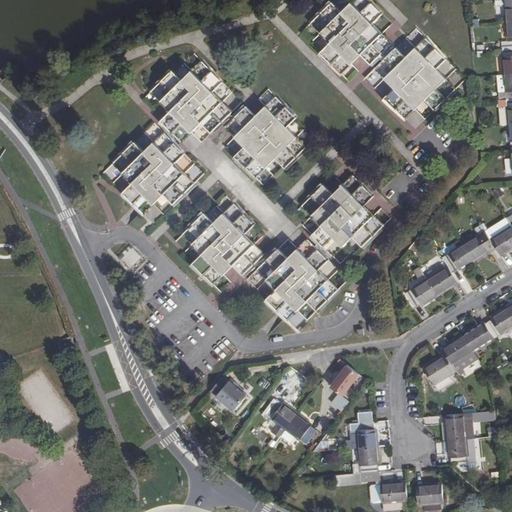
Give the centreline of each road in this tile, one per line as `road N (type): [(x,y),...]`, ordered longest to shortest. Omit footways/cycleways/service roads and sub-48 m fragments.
road 1 (residential): [(82,249),(130,236),(242,348),(332,335),(359,314),(369,260),(427,195),(433,150)]
road 2 (tertiary): [(222,489),(155,411),(82,249)]
road 3 (residential): [(410,443),(397,415),(396,371),(415,341),(511,283)]
road 4 (tertiary): [(82,249),(42,169),(0,115)]
